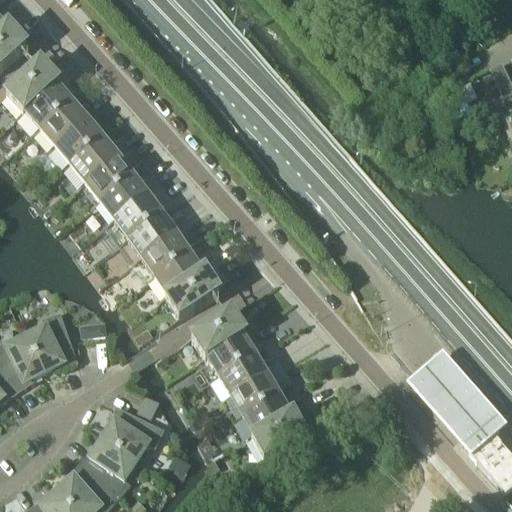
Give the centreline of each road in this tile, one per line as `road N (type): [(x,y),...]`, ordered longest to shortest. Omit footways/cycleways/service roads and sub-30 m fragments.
road 1 (primary): [(511,399),(146,0)]
road 2 (residential): [(0,476),(127,370),(282,269)]
road 3 (residential): [(68,29),(282,269)]
road 4 (residential): [(494,511),(370,372)]
road 5 (residential): [(282,269),(370,372)]
